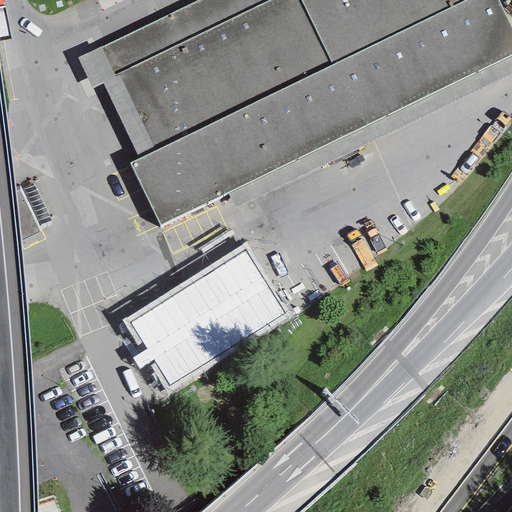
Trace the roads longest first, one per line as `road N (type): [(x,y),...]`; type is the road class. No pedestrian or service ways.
road 1 (motorway): [(511,204),(355,405)]
road 2 (motorway): [(511,260),(355,405)]
road 3 (motorway): [(355,405),(245,511)]
road 4 (motorway): [(435,511),(511,410)]
